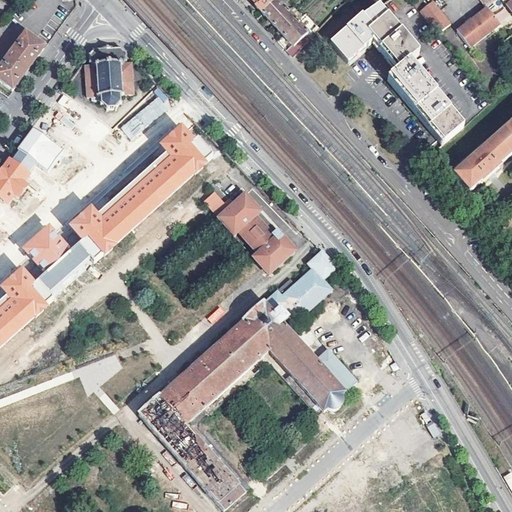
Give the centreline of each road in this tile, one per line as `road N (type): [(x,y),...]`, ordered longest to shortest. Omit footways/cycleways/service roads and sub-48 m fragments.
road 1 (tertiary): [(106,0),(348,263),(424,379)]
road 2 (residential): [(232,0),(446,241)]
road 3 (unknown): [(0,380),(199,204)]
road 4 (residential): [(424,379),(272,511)]
road 5 (unknown): [(122,417),(174,367),(116,279)]
road 6 (secondary): [(0,139),(102,0)]
road 7 (tertiary): [(424,379),(501,511)]
road 8 (unknown): [(13,511),(122,417)]
road 9 (unknown): [(206,511),(122,417)]
